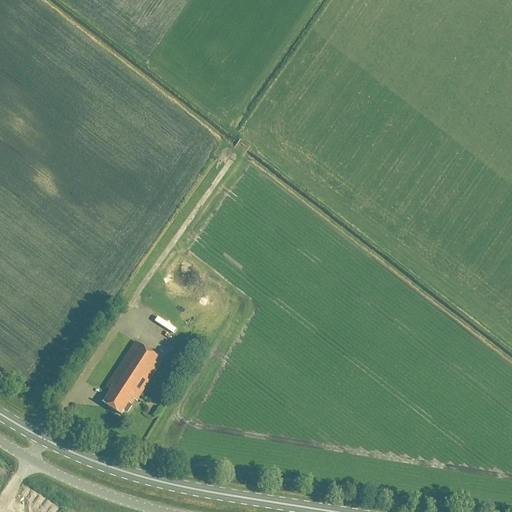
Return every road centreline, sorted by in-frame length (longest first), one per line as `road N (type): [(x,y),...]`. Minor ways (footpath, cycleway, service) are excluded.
road 1 (primary): [(336,511),(167,483),(93,461),(0,413)]
road 2 (unclassified): [(168,511),(66,477),(0,435)]
